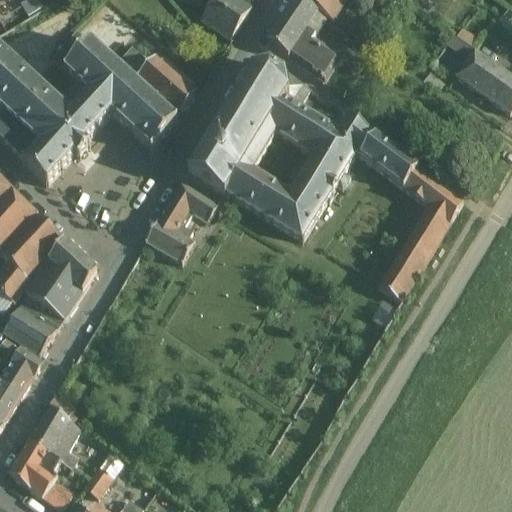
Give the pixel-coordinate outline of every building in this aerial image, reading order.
[(42,10),(41,9),(35,0),(21,9),(28,19),(42,10)] [(185,0),(186,0),(199,9),(200,8),(205,0),(185,0)] [(251,13),(235,2),(231,0),(205,0),(200,8),(208,13),(200,26),(214,34),(230,45),(251,13)] [(328,22),(326,25),(330,28),(348,0),(356,5),(359,0),(297,0),(296,2),(328,22)] [(400,0),(414,9),(419,0),(400,0)] [(342,63),(313,43),(326,25),(328,22),(296,2),(267,49),(325,89),(342,101),(351,88),(333,77),(342,63)] [(154,107),(116,71),(116,72),(77,36),(52,63),(63,74),(62,75),(80,92),(64,110),(0,52),(0,144),(10,154),(9,155),(10,156),(11,155),(17,162),(23,167),(22,169),(24,171),(25,171),(26,171),(48,190),(75,161),(78,164),(79,163),(80,164),(90,152),(89,151),(90,151),(87,148),(112,121),(151,157),(180,123),(159,104),(155,108),(154,107)] [(511,80),(474,55),(457,41),(450,52),(468,65),(456,81),(510,119),(511,115),(511,80)] [(132,53),(116,71),(154,107),(159,102),(181,120),(195,99),(155,64),(150,69),(132,53)] [(328,207),(330,209),(335,201),(333,200),(338,192),(343,195),(348,189),(352,183),(346,178),(358,159),(367,167),(429,212),(380,293),(384,297),(401,307),(463,207),(349,121),(345,127),(336,122),(331,131),(299,111),(311,94),(272,66),(269,70),(252,75),(188,179),(205,189),(225,201),(226,199),(304,246),(328,207)] [(0,208),(12,195),(11,195),(0,183),(0,208)] [(193,240),(187,237),(196,221),(209,229),(219,213),(180,189),(174,198),(145,249),(162,259),(183,272),(196,249),(190,246),(193,240)] [(0,255),(1,257),(37,220),(12,195),(0,208),(0,255)] [(31,291),(46,270),(42,267),(63,246),(37,220),(1,257),(0,260),(7,267),(0,275),(0,295),(14,308),(29,289),(31,291)] [(4,334),(0,339),(0,344),(5,336),(40,360),(97,277),(63,246),(26,300),(27,300),(26,300),(27,300),(21,308),(21,309),(22,310),(5,335),(4,334)] [(5,345),(0,351),(0,357),(6,362),(15,349),(6,343),(5,345)] [(0,410),(12,418),(44,368),(23,355),(10,375),(0,388),(0,410)] [(49,412),(68,426),(76,412),(56,401),(49,412)] [(0,436),(4,430),(12,418),(0,410),(0,436)] [(49,412),(29,446),(50,460),(50,461),(62,467),(74,474),(81,463),(70,456),(82,436),(68,426),(49,412)] [(53,481),(62,467),(50,461),(50,460),(29,446),(9,480),(52,511),(65,511),(74,499),(56,486),(58,483),(53,481)] [(105,495),(124,469),(109,459),(91,485),(83,496),(98,506),(105,495)]
